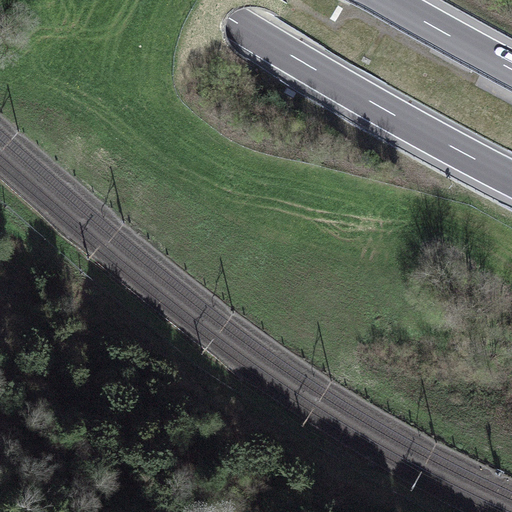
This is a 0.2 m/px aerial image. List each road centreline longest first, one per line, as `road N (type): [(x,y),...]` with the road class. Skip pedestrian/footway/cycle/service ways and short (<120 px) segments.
road 1 (motorway): [(196,0),(511,178)]
road 2 (motorway): [(511,69),(386,0)]
